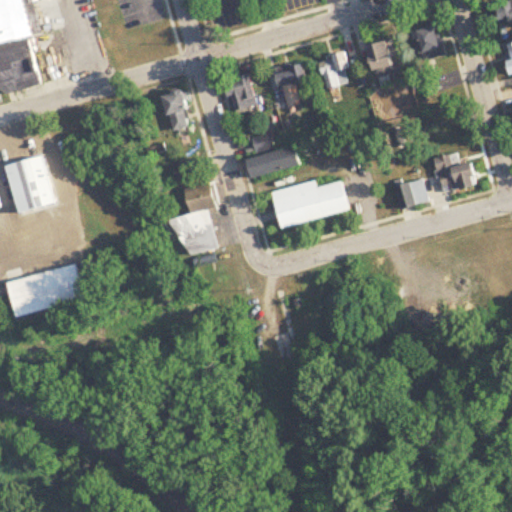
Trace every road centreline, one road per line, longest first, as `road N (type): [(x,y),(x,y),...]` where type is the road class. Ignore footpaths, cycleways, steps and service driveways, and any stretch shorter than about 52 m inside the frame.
road 1 (residential): [(0,115),(411,0)]
road 2 (residential): [(300,260),(271,266),(252,252),(183,0)]
road 3 (residential): [(300,260),(511,200)]
road 4 (residential): [(511,196),(457,0)]
